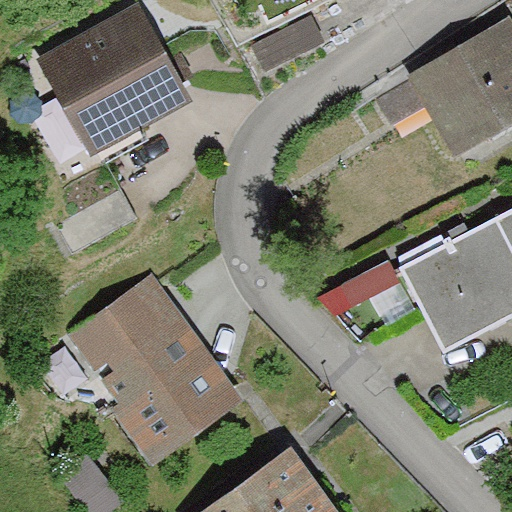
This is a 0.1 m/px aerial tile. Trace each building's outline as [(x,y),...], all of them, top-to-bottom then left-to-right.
[(147,6),(39,65),(100,177),(209,119),(147,6)] [(511,20),(509,15),(405,67),(448,152),(511,120),(511,20)] [(511,210),(394,266),(433,347),(511,310),(511,210)] [(177,308),(84,373),(148,463),(241,398),(177,308)] [(340,511),(288,439),(184,511),(340,511)]
